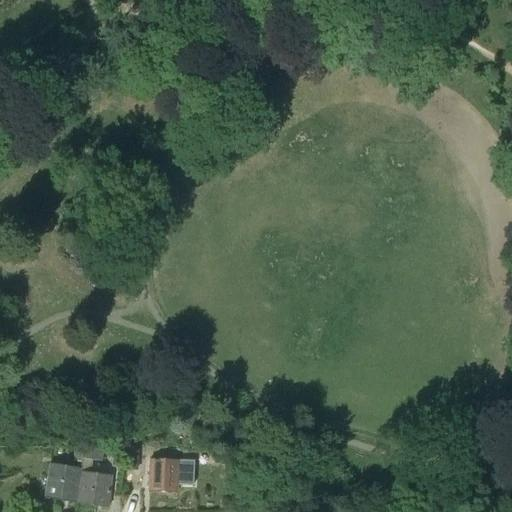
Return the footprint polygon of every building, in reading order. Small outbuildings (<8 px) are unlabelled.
[(73,442),(70,463),(82,464),(83,459),(85,444),(73,442)] [(104,447),(85,444),(83,459),(102,462),(104,447)] [(206,457),(206,465),(214,466),(215,458),(206,457)] [(149,460),(148,492),(176,493),(177,481),(190,482),(191,462),(149,460)] [(49,464),(44,498),(75,503),(80,472),(81,470),(49,464)] [(80,472),(75,503),(107,509),(111,477),(80,472)]
